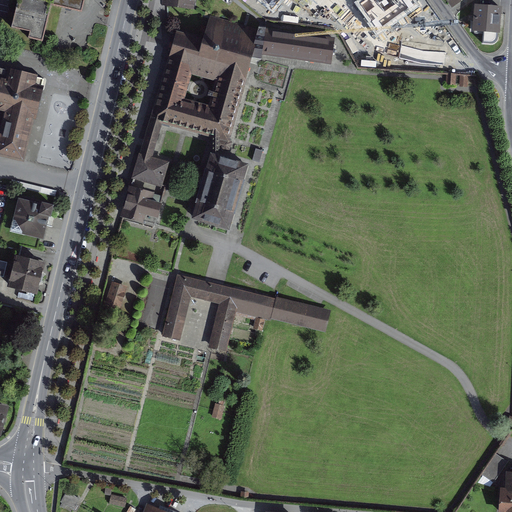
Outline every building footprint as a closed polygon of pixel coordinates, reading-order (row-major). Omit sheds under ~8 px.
[(19,0),(13,24),(31,29),(29,35),(41,38),(51,1),(80,8),(81,0),(19,0)] [(267,0),(241,0),(265,19),(275,7),(267,0)] [(499,7),(477,6),(476,32),(483,32),(483,43),(492,43),(495,42),(497,40),(498,36),(499,7)] [(165,163),(148,158),(160,120),(227,140),(254,51),(253,52),(330,64),(333,41),(257,29),(257,32),(211,18),(205,39),(178,31),(164,80),(154,113),(138,167),(134,177),(159,184),(165,163)] [(464,55),(440,54),(440,70),(463,71),(464,55)] [(0,114),(4,116),(0,131),(0,158),(24,164),(33,123),(35,123),(46,80),(0,69),(0,114)] [(262,152),(256,150),(253,159),(259,161),(262,152)] [(212,156),(194,218),(226,227),(244,166),(212,156)] [(150,194),(132,189),(125,214),(142,220),(144,214),(155,217),(159,205),(148,202),(150,194)] [(22,196),(15,226),(48,235),(56,205),(22,196)] [(44,261),(16,254),(9,285),(37,292),(44,261)] [(177,277),(162,335),(180,339),(190,296),(219,303),(209,346),(223,350),(233,311),(271,320),(271,318),(325,331),(331,310),(276,297),(275,301),(177,277)] [(119,308),(126,288),(112,284),(106,304),(119,308)] [(255,317),(253,328),(263,331),(266,320),(255,317)] [(215,403),(212,417),(221,419),(225,406),(215,403)] [(0,437),(1,438),(8,408),(0,406),(0,437)] [(511,511),(511,475),(503,474),(500,511),(511,511)] [(77,498),(65,492),(61,501),(72,507),(77,498)]
